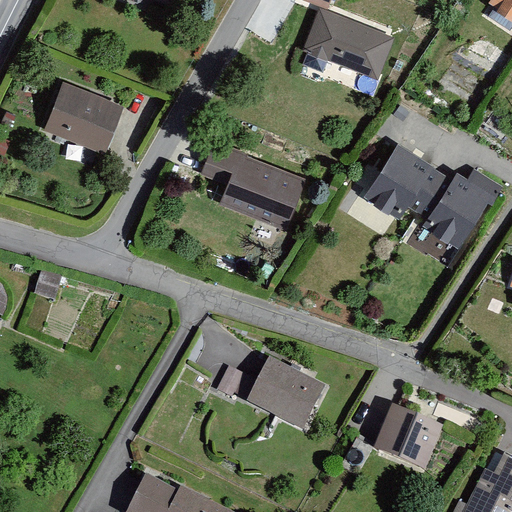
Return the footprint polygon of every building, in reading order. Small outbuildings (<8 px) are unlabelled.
[(511,0),(491,0),(511,12),(511,0)] [(328,8),(318,5),(300,50),(378,80),(396,35),(328,8)] [(61,81),(41,128),(101,154),(121,107),(61,81)] [(452,175),(396,139),(361,194),(398,218),(406,206),(424,218),(452,175)] [(304,179),(211,144),(199,173),(223,182),(213,207),(283,233),(304,179)] [(456,172),(421,224),(459,248),(489,202),(495,205),(506,189),(474,169),(467,179),(456,172)] [(56,296),(60,283),(42,277),(38,291),(56,296)] [(325,389),(268,361),(246,405),(303,433),(325,389)] [(249,381),(229,371),(217,394),(237,404),(249,381)] [(440,429),(389,408),(372,449),(423,470),(440,429)] [(357,444),(344,469),(359,477),(371,451),(357,444)] [(457,504),(452,511),(511,511),(511,458),(502,454),(491,476),(483,471),(464,508),(457,504)] [(174,493),(145,479),(128,511),(224,511),(176,488),(174,493)]
